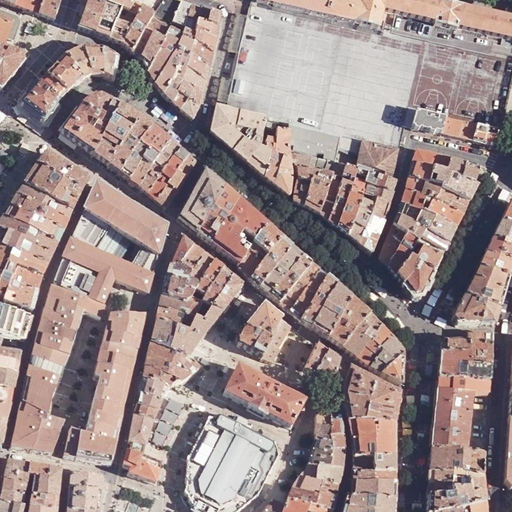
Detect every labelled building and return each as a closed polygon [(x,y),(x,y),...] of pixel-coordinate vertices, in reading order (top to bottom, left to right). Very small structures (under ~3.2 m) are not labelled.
[(3,0),(2,4),(6,6),(13,8),(15,0),(3,0)] [(26,0),(15,0),(13,8),(23,12),(26,0)] [(26,0),(23,12),(37,17),(43,0),(26,0)] [(43,0),(37,17),(53,23),(61,0),(43,0)] [(77,32),(113,44),(120,30),(123,31),(137,0),(88,0),(78,28),(77,32)] [(128,33),(121,47),(131,56),(162,0),(137,0),(123,31),(128,33)] [(170,0),(162,0),(131,56),(139,63),(145,75),(164,42),(169,31),(171,25),(180,4),(180,3),(170,0)] [(234,0),(228,21),(237,24),(241,15),(245,2),(240,0),(234,0)] [(257,0),(257,3),(377,31),(382,12),(434,25),(433,27),(456,33),(457,31),(495,39),(511,43),(511,22),(418,0),(257,0)] [(190,7),(180,4),(171,25),(183,29),(186,20),(190,7)] [(248,17),(246,16),(235,53),(227,81),(223,94),(225,95),(224,103),(220,102),(218,106),(241,112),(266,118),(282,126),(289,128),(288,133),(287,150),(306,156),(332,163),(334,164),(337,148),(358,157),(355,170),(356,170),(391,180),(404,129),(413,131),(417,114),(443,120),(474,127),(499,133),(504,111),(511,72),(511,64),(490,59),(390,34),(391,27),(385,25),(382,37),(257,7),(251,6),(248,17)] [(200,10),(190,7),(186,20),(196,23),(200,10)] [(16,17),(0,10),(0,51),(0,52),(2,51),(5,39),(10,42),(13,41),(19,24),(16,17)] [(210,13),(200,10),(196,23),(206,26),(210,13)] [(206,26),(217,29),(219,16),(210,13),(206,26)] [(246,16),(241,15),(237,24),(229,51),(235,53),(246,16)] [(196,23),(193,33),(193,34),(215,40),(217,29),(206,26),(196,23)] [(120,30),(113,44),(121,47),(128,33),(123,31),(120,30)] [(174,54),(153,87),(162,97),(170,86),(186,59),(190,47),(193,34),(193,33),(182,30),(180,35),(174,54)] [(164,42),(145,75),(153,87),(174,54),(180,35),(169,31),(164,42)] [(193,34),(190,47),(212,56),(215,40),(193,34)] [(190,47),(186,59),(193,63),(208,71),(212,56),(190,47)] [(20,58),(2,51),(0,52),(0,51),(0,91),(23,65),(20,58)] [(81,51),(64,59),(81,82),(90,77),(81,51)] [(100,52),(81,51),(90,77),(101,78),(100,52)] [(103,52),(100,52),(101,78),(113,82),(117,61),(103,52)] [(64,59),(54,69),(73,88),(81,82),(64,59)] [(170,86),(162,97),(171,105),(178,93),(183,83),(188,73),(193,63),(186,59),(170,86)] [(208,71),(193,63),(188,73),(204,84),(208,71)] [(54,69),(45,77),(66,95),(73,88),(54,69)] [(188,73),(183,83),(188,87),(201,96),(204,84),(188,73)] [(45,77),(37,87),(57,105),(66,95),(45,77)] [(223,94),(227,81),(220,79),(213,100),(220,102),(224,103),(225,95),(223,94)] [(178,93),(171,105),(175,108),(180,112),(187,101),(183,98),(188,87),(183,83),(178,93)] [(57,105),(37,87),(30,95),(20,107),(20,108),(42,126),(43,126),(44,125),(45,126),(55,112),(53,111),(57,105)] [(187,101),(198,109),(201,96),(188,87),(183,98),(187,101)] [(103,121),(111,104),(99,99),(97,98),(94,98),(91,100),(87,101),(84,104),(81,106),(103,121)] [(187,101),(180,112),(192,122),(198,109),(187,101)] [(105,135),(119,108),(111,104),(103,121),(98,131),(105,135)] [(93,157),(105,135),(98,131),(103,121),(81,106),(59,135),(93,157)] [(241,112),(218,106),(217,111),(210,135),(230,154),(245,136),(231,124),(237,125),(241,112)] [(132,156),(150,129),(136,118),(124,111),(119,108),(105,135),(93,157),(118,175),(132,156)] [(266,118),(241,112),(237,125),(257,128),(256,133),(262,136),(266,118)] [(417,114),(413,131),(439,137),(443,120),(417,114)] [(443,120),(439,137),(471,144),(474,127),(443,120)] [(474,127),(471,144),(489,148),(496,146),(498,145),(504,132),(499,133),(474,127)] [(153,167),(169,144),(150,129),(132,156),(142,163),(151,170),(153,167)] [(303,168),(306,156),(287,150),(288,133),(280,132),(275,131),(274,136),(268,135),(264,146),(272,149),(264,182),(273,189),(289,162),(294,163),(295,167),(303,168)] [(262,136),(256,133),(251,140),(245,136),(230,154),(238,162),(243,165),(260,145),(261,140),(262,136)] [(162,174),(178,152),(169,144),(153,167),(162,174)] [(264,146),(260,145),(243,165),(260,180),(264,182),(272,149),(264,146)] [(155,203),(186,158),(178,152),(162,174),(146,196),(155,203)] [(417,152),(412,166),(429,172),(444,177),(450,160),(417,152)] [(36,167),(81,193),(86,182),(74,174),(44,154),(40,161),(36,167)] [(118,175),(128,182),(142,163),(132,156),(118,175)] [(304,210),(318,220),(332,163),(306,156),(303,168),(295,167),(297,181),(310,185),(304,210)] [(194,164),(186,158),(155,203),(165,212),(194,164)] [(465,164),(450,160),(444,177),(475,188),(479,181),(477,175),(476,174),(478,170),(465,164)] [(289,162),(273,189),(289,200),(293,181),(289,162)] [(128,182),(137,189),(151,170),(142,163),(128,182)] [(318,220),(327,226),(343,166),(334,164),(332,163),(318,220)] [(327,226),(335,232),(348,194),(352,182),(356,170),(355,170),(343,166),(327,226)] [(412,166),(408,180),(423,187),(429,172),(412,166)] [(71,214),(81,193),(36,167),(23,187),(71,214)] [(137,189),(146,196),(162,174),(153,167),(151,170),(137,189)] [(352,182),(392,195),(397,182),(391,180),(356,170),(352,182)] [(429,172),(423,187),(438,192),(465,203),(466,204),(475,188),(444,177),(429,172)] [(176,222),(197,238),(224,191),(203,173),(176,222)] [(408,180),(404,191),(412,194),(413,193),(418,195),(417,197),(424,200),(429,202),(433,204),(438,192),(423,187),(408,180)] [(294,203),(304,210),(310,185),(297,181),(294,203)] [(361,198),(388,207),(392,195),(352,182),(348,194),(361,198)] [(67,224),(71,214),(23,187),(15,198),(67,224)] [(142,250),(158,255),(165,230),(94,187),(74,234),(110,255),(108,260),(69,243),(62,260),(114,283),(146,297),(151,279),(130,270),(113,262),(115,258),(129,262),(134,251),(133,250),(135,246),(139,248),(137,252),(139,254),(142,250)] [(224,191),(197,238),(211,248),(237,203),(224,191)] [(404,191),(400,206),(418,215),(423,203),(424,200),(417,197),(412,194),(404,191)] [(465,203),(438,192),(433,204),(459,215),(465,203)] [(335,232),(346,241),(361,198),(348,194),(335,232)] [(62,236),(67,224),(15,198),(9,208),(62,236)] [(367,219),(382,225),(388,207),(361,198),(346,241),(356,249),(367,219)] [(423,218),(451,231),(459,215),(433,204),(429,202),(423,218)] [(237,203),(211,248),(238,268),(253,249),(267,230),(237,203)] [(400,211),(395,219),(412,229),(418,215),(400,206),(400,211)] [(499,225),(511,228),(511,207),(508,206),(499,225)] [(56,247),(62,236),(9,208),(3,220),(56,247)] [(423,235),(445,247),(452,231),(451,231),(423,218),(421,216),(418,215),(412,229),(423,235)] [(370,256),(382,225),(367,219),(356,249),(370,256)] [(406,239),(416,246),(420,240),(423,235),(412,229),(395,219),(392,228),(406,239)] [(0,249),(46,268),(56,247),(3,220),(0,224),(0,249)] [(511,248),(511,228),(499,225),(491,241),(511,248)] [(377,263),(386,269),(406,239),(392,228),(377,263)] [(267,230),(253,249),(266,260),(280,241),(267,230)] [(420,240),(441,254),(442,254),(445,247),(423,235),(420,240)] [(386,269),(393,279),(416,246),(406,239),(386,269)] [(176,266),(192,248),(179,240),(168,267),(174,269),(176,266)] [(416,246),(438,261),(441,254),(420,240),(416,246)] [(266,260),(249,284),(258,291),(290,250),(280,241),(266,260)] [(511,265),(511,262),(511,248),(491,241),(483,257),(511,265)] [(393,279),(401,289),(417,266),(431,275),(436,267),(438,261),(416,246),(393,279)] [(198,289),(201,285),(212,264),(192,248),(176,266),(193,278),(189,286),(198,289)] [(41,279),(46,268),(0,249),(0,278),(10,283),(14,271),(41,279)] [(238,268),(235,271),(249,284),(266,260),(253,249),(238,268)] [(151,279),(158,255),(142,250),(139,254),(130,270),(151,279)] [(290,250),(258,291),(268,299),(301,259),(290,250)] [(507,281),(511,265),(483,257),(477,270),(507,281)] [(301,259),(268,299),(278,307),(309,267),(301,259)] [(114,283),(62,260),(51,288),(104,309),(114,283)] [(210,289),(222,271),(212,264),(201,285),(210,289)] [(165,278),(189,286),(193,278),(176,266),(174,269),(168,267),(165,278)] [(417,266),(401,289),(412,302),(419,301),(431,275),(417,266)] [(309,267),(278,307),(288,316),(317,273),(309,267)] [(493,326),(507,281),(477,270),(462,299),(484,306),(479,327),(493,326)] [(35,295),(41,279),(14,271),(10,283),(8,288),(35,295)] [(211,311),(231,280),(228,276),(222,271),(210,289),(201,285),(198,289),(189,305),(211,311)] [(317,273),(288,316),(300,324),(325,280),(317,273)] [(31,315),(35,295),(8,288),(10,283),(0,278),(0,311),(2,308),(31,315)] [(160,298),(189,305),(198,289),(189,286),(165,278),(160,298)] [(241,288),(231,280),(211,311),(221,314),(241,288)] [(325,280),(300,324),(309,330),(334,287),(325,280)] [(334,287),(309,330),(319,336),(326,342),(352,300),(334,287)] [(47,300),(79,312),(101,320),(104,309),(51,288),(47,300)] [(202,325),(211,311),(189,305),(160,298),(158,310),(186,316),(183,326),(192,328),(195,320),(202,325)] [(455,328),(479,327),(484,306),(462,299),(451,321),(455,328)] [(43,312),(76,324),(79,312),(47,300),(43,312)] [(352,300),(326,342),(340,351),(352,336),(367,315),(352,300)] [(263,307),(245,329),(269,344),(282,323),(263,307)] [(156,318),(183,326),(186,316),(158,310),(156,318)] [(221,314),(211,311),(202,325),(195,320),(192,328),(183,326),(156,318),(148,345),(186,360),(221,314)] [(73,336),(76,324),(43,312),(40,324),(73,336)] [(0,336),(23,341),(29,319),(0,313),(0,336)] [(352,336),(340,351),(355,361),(368,344),(362,340),(374,323),(367,315),(352,336)] [(109,317),(106,325),(141,331),(143,319),(109,317)] [(269,344),(259,361),(271,366),(273,363),(291,329),(282,323),(269,344)] [(379,329),(374,323),(362,340),(368,344),(379,329)] [(40,324),(37,335),(69,348),(71,342),(73,336),(40,324)] [(106,325),(104,335),(138,342),(141,331),(106,325)] [(269,344),(245,329),(235,340),(236,347),(258,357),(258,359),(259,361),(269,344)] [(368,344),(355,361),(368,371),(390,340),(379,329),(368,344)] [(66,359),(69,348),(37,335),(33,347),(66,359)] [(104,335),(101,345),(136,353),(138,342),(104,335)] [(465,356),(464,369),(484,369),(484,362),(476,362),(476,353),(480,353),(480,337),(466,337),(466,344),(465,356)] [(484,369),(488,369),(490,369),(492,337),(480,337),(480,353),(476,353),(476,362),(484,362),(484,369)] [(390,340),(368,371),(379,377),(401,357),(401,354),(390,340)] [(439,343),(438,355),(465,356),(466,344),(439,343)] [(20,348),(0,345),(0,355),(18,358),(20,348)] [(101,345),(99,354),(133,364),(136,353),(101,345)] [(198,371),(186,360),(148,345),(144,369),(173,383),(171,388),(181,385),(198,371)] [(315,346),(303,372),(315,375),(326,354),(315,346)] [(65,367),(65,363),(66,359),(33,347),(32,355),(30,359),(63,372),(65,367)] [(99,354),(96,368),(130,376),(133,364),(99,354)] [(326,354),(315,375),(333,379),(338,363),(326,354)] [(437,363),(437,369),(464,369),(465,356),(438,355),(437,363)] [(0,364),(16,367),(17,359),(0,356),(0,364)] [(401,357),(379,377),(401,387),(401,362),(401,357)] [(30,359),(28,370),(60,381),(63,372),(30,359)] [(0,384),(13,386),(15,368),(0,365),(0,384)] [(94,376),(90,390),(125,399),(130,376),(96,368),(94,373),(94,376)] [(168,391),(171,388),(173,383),(144,369),(141,382),(162,388),(168,391)] [(245,410),(263,420),(265,418),(289,431),(303,404),(236,369),(222,396),(246,408),(245,410)] [(436,375),(436,381),(486,385),(488,369),(484,369),(464,369),(437,369),(436,375)] [(25,381),(56,391),(58,387),(60,382),(60,381),(28,370),(25,381)] [(347,425),(393,426),(398,398),(348,371),(341,397),(346,424),(347,425)] [(51,403),(51,402),(56,391),(25,381),(23,392),(51,403)] [(435,386),(435,392),(470,395),(486,397),(486,385),(436,381),(435,386)] [(167,393),(168,391),(162,388),(141,382),(138,397),(161,405),(167,393)] [(0,392),(12,392),(13,386),(0,384),(0,392)] [(87,402),(123,410),(125,399),(90,390),(87,402)] [(0,408),(9,408),(12,392),(0,392),(0,408)] [(20,404),(46,413),(51,403),(23,392),(20,404)] [(435,392),(434,404),(469,408),(470,395),(435,392)] [(161,405),(138,397),(135,408),(156,414),(161,405)] [(85,415),(120,424),(123,410),(87,402),(85,415)] [(17,416),(42,424),(46,413),(20,404),(17,416)] [(434,404),(432,420),(467,424),(469,408),(434,404)] [(0,420),(6,422),(9,408),(0,408),(0,420)] [(156,414),(135,408),(133,418),(162,428),(166,429),(170,420),(156,414)] [(83,427),(117,436),(120,424),(85,415),(84,422),(83,427)] [(221,417),(221,416),(220,415),(218,416),(218,417),(210,419),(209,419),(207,419),(205,423),(187,458),(186,459),(186,460),(186,462),(186,463),(184,492),(183,492),(183,495),(184,496),(185,496),(192,511),(191,511),(238,511),(255,499),(258,497),(259,496),(258,495),(276,459),(277,459),(278,457),(277,455),(274,447),(274,445),(274,444),(271,443),(221,417)] [(9,450),(30,454),(42,424),(17,416),(9,450)] [(330,437),(341,438),(339,417),(330,418),(330,428),(330,437)] [(162,428),(133,418),(127,444),(144,449),(149,434),(159,437),(162,428)] [(314,418),(314,429),(330,428),(330,418),(314,418)] [(432,420),(431,435),(466,439),(467,424),(432,420)] [(59,432),(42,424),(30,454),(50,457),(59,432)] [(393,444),(393,426),(347,425),(351,443),(352,460),(371,460),(394,459),(393,444)] [(83,427),(79,435),(114,446),(117,436),(83,427)] [(314,429),(314,443),(330,443),(330,437),(330,428),(314,429)] [(511,430),(507,431),(503,485),(509,491),(511,489),(511,430)] [(62,459),(73,461),(79,435),(67,432),(62,459)] [(79,435),(73,461),(109,467),(114,446),(79,435)] [(431,435),(429,451),(450,451),(464,452),(466,439),(431,435)] [(327,468),(341,470),(343,452),(341,438),(330,437),(330,443),(331,451),(330,456),(327,468)] [(314,443),(311,452),(319,452),(319,456),(330,456),(331,451),(330,443),(314,443)] [(450,472),(481,477),(481,454),(464,452),(450,451),(429,451),(428,473),(450,474),(450,472)] [(318,468),(327,468),(330,456),(319,456),(319,452),(311,452),(307,467),(318,468)] [(146,469),(149,459),(146,459),(143,459),(128,453),(126,454),(126,453),(121,467),(122,468),(129,471),(128,473),(127,475),(156,485),(157,482),(160,473),(159,473),(146,469)] [(158,462),(149,459),(146,469),(159,473),(161,466),(158,462)] [(394,474),(394,459),(371,460),(371,474),(394,474)] [(371,474),(371,460),(352,460),(351,471),(351,475),(371,474)] [(2,483),(24,486),(25,480),(28,467),(6,464),(2,483)] [(28,467),(25,480),(33,482),(45,483),(47,470),(28,467)] [(307,480),(315,482),(318,468),(307,467),(305,473),(303,475),(299,479),(290,491),(304,497),(307,480)] [(315,482),(337,486),(338,481),(341,470),(327,468),(318,468),(315,482)] [(60,472),(47,470),(45,483),(33,482),(30,498),(57,501),(60,472)] [(467,485),(481,484),(481,477),(450,472),(450,474),(428,473),(426,487),(456,486),(467,485)] [(394,485),(394,474),(371,474),(351,475),(350,483),(350,485),(394,485)] [(70,475),(68,492),(99,494),(101,480),(70,475)] [(312,510),(320,511),(331,511),(337,486),(315,482),(307,480),(304,497),(314,502),(312,510)] [(10,507),(20,508),(24,486),(2,483),(2,486),(0,494),(12,495),(10,507)] [(460,511),(482,504),(481,484),(467,485),(466,495),(450,497),(451,501),(425,499),(424,511),(460,511)] [(393,502),(394,485),(350,485),(350,487),(349,498),(393,502)] [(466,495),(467,485),(456,486),(426,487),(425,499),(451,501),(450,497),(466,495)] [(285,503),(312,510),(314,502),(304,497),(290,491),(286,500),(285,503)] [(97,511),(99,494),(68,492),(67,500),(64,511),(97,511)] [(0,494),(0,505),(10,507),(12,495),(0,494)] [(392,511),(393,502),(349,498),(345,497),(340,511),(392,511)] [(55,511),(56,505),(57,501),(30,498),(28,510),(49,511),(55,511)] [(264,511),(281,511),(283,508),(273,503),(267,510),(265,511),(264,511)] [(283,508),(281,511),(320,511),(312,510),(285,503),(283,508)]
